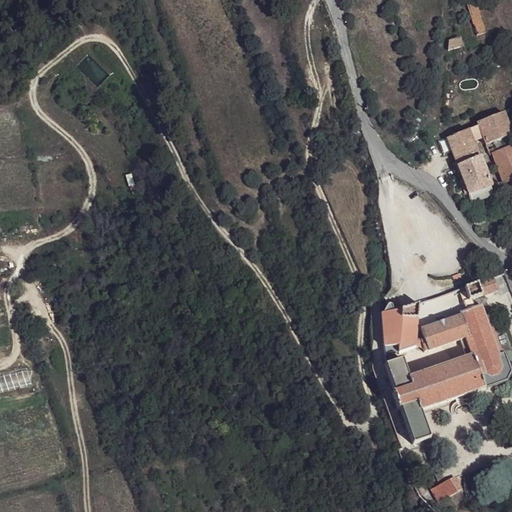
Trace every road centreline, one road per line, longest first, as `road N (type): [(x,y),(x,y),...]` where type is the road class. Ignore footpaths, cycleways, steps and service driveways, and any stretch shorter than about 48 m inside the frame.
road 1 (track): [(317,0),(305,33),(319,94),(309,162),(362,285),(360,347),(376,416),(369,425),(345,419),(280,306),(191,186),(119,51),(87,38),(41,72),(33,90),(39,112),(91,169),(91,201),(70,228),(25,248),(7,284),(7,301),(33,294),(58,331),(83,511)]
road 2 (unclassified): [(329,0),(378,152),(438,191),(511,279)]
